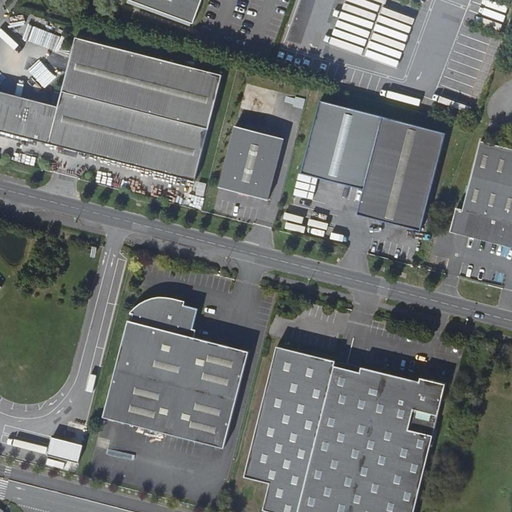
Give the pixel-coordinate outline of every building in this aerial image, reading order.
[(202,0),(131,0),(193,23),(202,0)] [(223,75),(77,37),(59,106),(28,98),(24,113),(0,106),(0,93),(1,91),(0,90),(0,130),(195,181),(223,75)] [(421,229),(446,132),(383,116),(360,207),(364,215),(421,229)] [(235,126),(219,187),(268,200),(284,138),(235,126)] [(511,149),(480,141),(462,210),(456,208),(451,228),(511,244),(511,149)] [(450,232),(511,248),(511,244),(451,228),(450,232)] [(104,416),(225,448),(250,351),(195,337),(197,329),(195,329),(200,309),(185,305),(186,302),(173,299),(168,298),(164,298),(159,299),(153,300),(149,301),(145,303),(140,305),(137,307),(134,309),(133,310),(131,312),(133,313),(132,320),(129,319),(104,416)] [(274,511),(412,511),(446,384),(422,378),(421,382),(363,368),(362,372),(336,366),(338,361),(279,346),(245,476),(271,483),(264,509),(274,511)]
